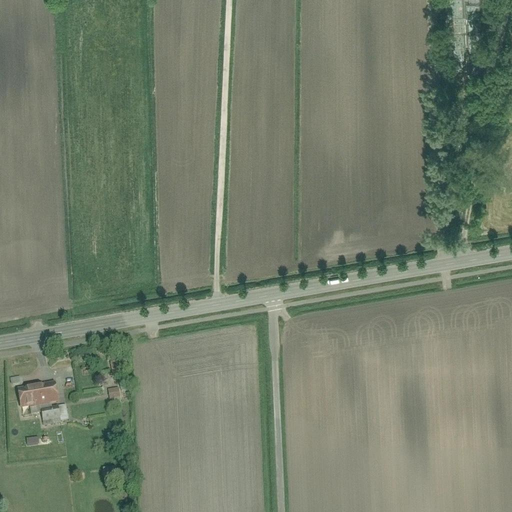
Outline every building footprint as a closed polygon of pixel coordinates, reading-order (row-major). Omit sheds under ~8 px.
[(119,357),(111,359),(114,377),(122,375),(119,357)] [(56,385),(19,391),(22,409),(59,403),(56,385)] [(119,388),(109,390),(111,398),(120,396),(119,388)] [(70,421),(67,405),(58,406),(60,412),(61,423),(70,421)] [(60,412),(43,415),(45,425),(61,423),(60,412)] [(115,467),(102,469),(104,483),(117,481),(115,467)]
